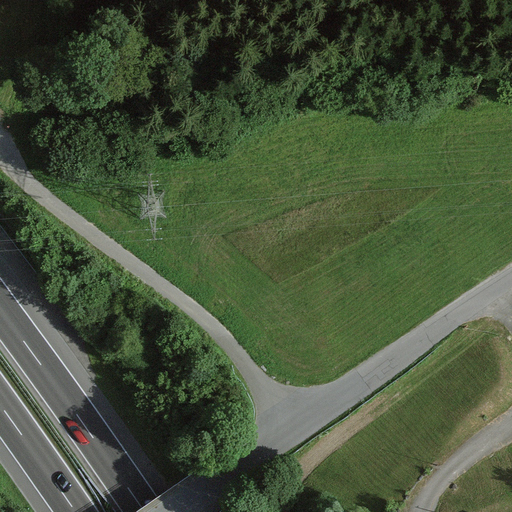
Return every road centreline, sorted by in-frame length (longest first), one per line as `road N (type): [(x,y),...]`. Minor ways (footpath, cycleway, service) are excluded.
road 1 (unknown): [(0,141),(217,320),(254,362),(293,431)]
road 2 (unclassified): [(511,279),(176,511)]
road 3 (motorway): [(141,511),(0,311)]
road 4 (track): [(511,424),(439,481),(427,511)]
road 5 (motorway): [(0,411),(71,511)]
